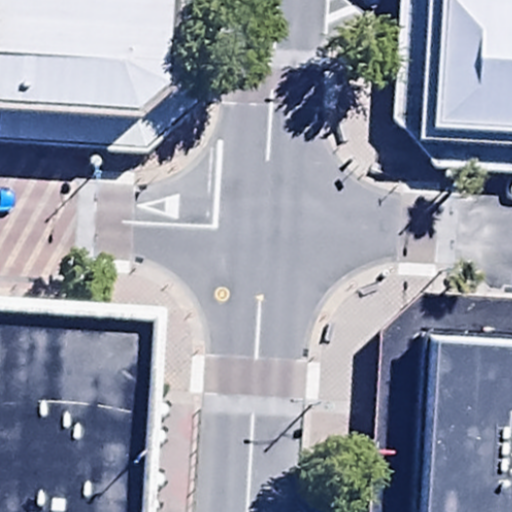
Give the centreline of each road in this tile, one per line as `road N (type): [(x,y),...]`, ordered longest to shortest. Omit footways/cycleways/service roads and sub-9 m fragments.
road 1 (unclassified): [(270,226),(252,511)]
road 2 (residential): [(270,226),(0,209)]
road 3 (residential): [(270,226),(511,247)]
road 4 (unclassified): [(280,0),(270,226)]
